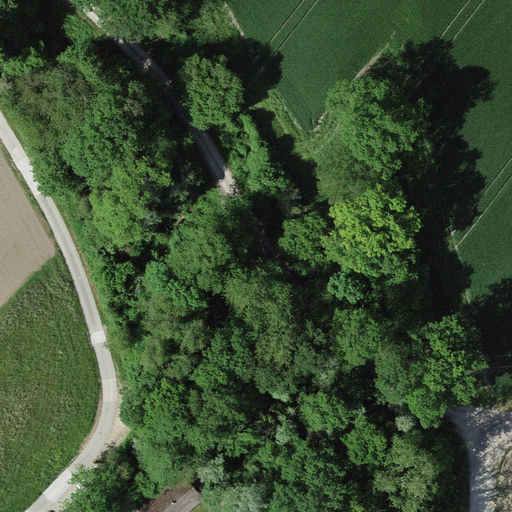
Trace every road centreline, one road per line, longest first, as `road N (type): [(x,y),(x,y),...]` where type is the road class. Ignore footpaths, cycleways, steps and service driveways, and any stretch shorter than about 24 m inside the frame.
road 1 (track): [(84,0),(177,93),(325,340),(481,422)]
road 2 (track): [(455,407),(433,426),(395,426),(343,459),(310,511)]
